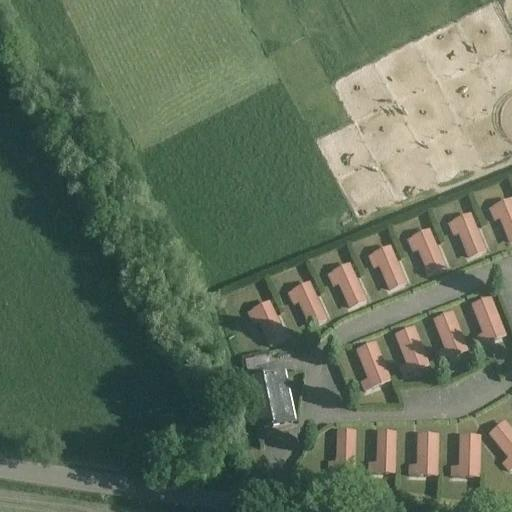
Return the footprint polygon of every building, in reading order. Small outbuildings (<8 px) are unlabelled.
[(511,207),(510,203),(490,212),(494,223),(499,221),(509,245),(511,243),(511,207)] [(469,218),(449,226),(453,237),(458,236),(467,260),(484,253),(469,218)] [(428,234),(408,243),(413,254),(417,252),(427,276),(443,269),(428,234)] [(389,250),(369,259),(373,270),(378,268),(387,292),(404,285),(389,250)] [(347,268),(328,277),(333,288),(337,286),(348,309),(364,302),(347,268)] [(308,287),(288,296),(293,307),(298,305),(309,329),(324,321),(308,287)] [(489,302),(473,308),(484,336),(475,339),(479,347),(503,337),(489,302)] [(268,306),(248,315),(253,326),(257,324),(268,348),(284,340),(268,306)] [(451,316),(434,323),(445,350),(437,353),(440,361),(465,352),(451,316)] [(412,332),(396,338),(407,365),(399,369),(402,376),(426,367),(412,332)] [(374,348),(358,354),(369,381),(360,385),(363,392),(388,383),(374,348)] [(281,379),(246,387),(256,433),(291,426),(281,379)] [(511,436),(503,426),(490,437),(509,460),(502,465),(507,472),(511,467),(511,436)] [(328,464),(327,472),(354,472),(354,435),(336,435),(336,464),(328,464)] [(368,465),(367,474),(394,474),(394,436),(376,436),(376,465),(368,465)] [(409,468),(409,477),(435,477),(436,439),(418,439),(418,468),(409,468)] [(451,469),(451,477),(477,477),(477,440),(460,440),(460,469),(451,469)]
